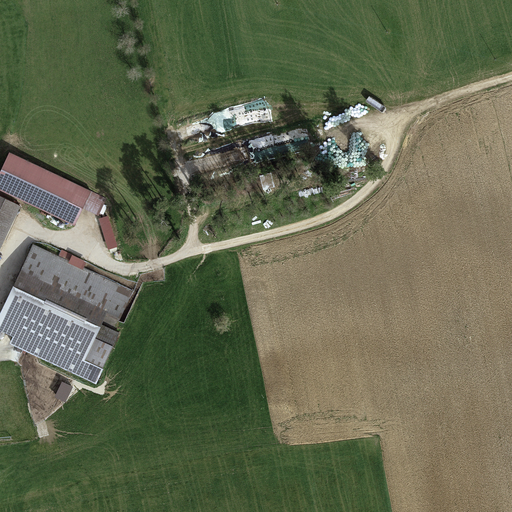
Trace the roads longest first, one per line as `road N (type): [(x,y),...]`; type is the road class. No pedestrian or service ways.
road 1 (track): [(0,289),(24,230),(121,271),(318,222),(374,180),(418,116),(442,99),(511,77)]
road 2 (track): [(247,153),(181,171),(192,216),(188,252)]
